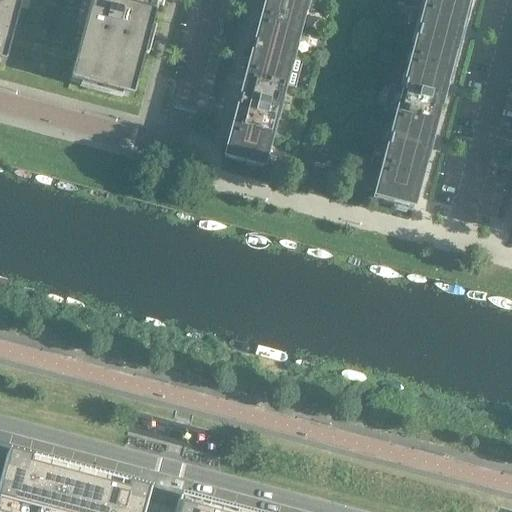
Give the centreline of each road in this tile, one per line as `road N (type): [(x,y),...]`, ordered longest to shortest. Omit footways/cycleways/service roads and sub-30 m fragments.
road 1 (residential): [(339,511),(0,422)]
road 2 (unclassified): [(0,102),(154,145),(175,132)]
road 3 (unclassified): [(469,196),(511,30)]
road 4 (residential): [(175,132),(212,0)]
